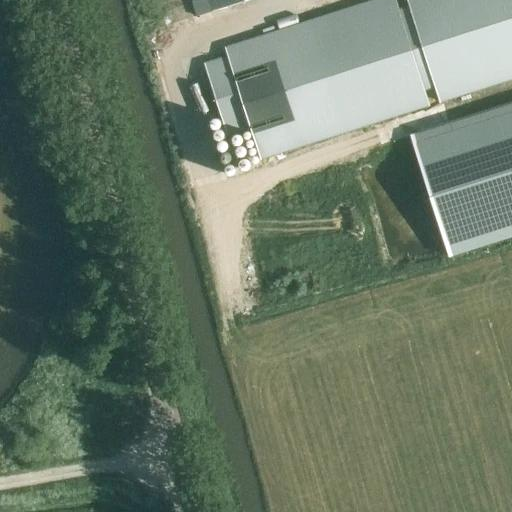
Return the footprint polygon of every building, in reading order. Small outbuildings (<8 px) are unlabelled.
[(511,80),(511,0),(405,0),(408,7),(398,11),(394,0),(375,0),(225,47),(228,55),(204,64),(227,137),(250,129),(260,160),(429,107),(424,93),(432,90),(437,105),(511,80)] [(208,0),(212,11),(246,0),(208,0)] [(511,103),(411,136),(449,256),(511,236),(511,103)] [(217,145),(217,146),(217,147),(217,148),(217,149),(218,150),(219,150),(220,151),(221,151),(222,151),(223,151),(224,151),(225,150),(226,149),(227,149),(227,148),(228,147),(228,146),(227,144),(227,143),(226,143),(226,142),(225,141),(224,141),(223,141),(222,140),(221,141),(220,141),(219,141),(218,142),(218,143),(217,144),(217,145)] [(220,157),(220,158),(221,160),(221,161),(222,161),(223,162),(224,163),(225,163),(226,163),(227,163),(228,163),(229,162),(230,162),(230,161),(231,160),(231,159),(231,158),(231,157),(231,156),(231,155),(230,154),(229,153),(228,153),(227,152),(226,152),(225,152),(224,152),(223,153),(222,153),(222,154),(221,155),(221,156),(220,157)] [(238,164),(238,165),(238,167),(239,168),(239,169),(241,170),(242,171),(243,171),(244,171),(245,171),(246,171),(248,170),(249,169),(249,168),(250,167),(250,166),(250,165),(250,164),(250,163),(250,162),(249,161),(248,160),(247,159),(246,159),(245,159),(244,159),(243,159),(241,159),(241,160),(240,161),(239,161),(238,163),(238,164)] [(224,169),(224,170),(225,172),(225,173),(226,174),(227,174),(228,175),(229,175),(230,175),(231,175),(232,175),(233,174),(234,174),(234,173),(235,172),(235,171),(235,170),(235,169),(235,168),(235,167),(234,166),(233,166),(232,165),(231,165),(230,164),(229,164),(228,165),(227,165),(226,166),(225,167),(224,168),(224,169)]
